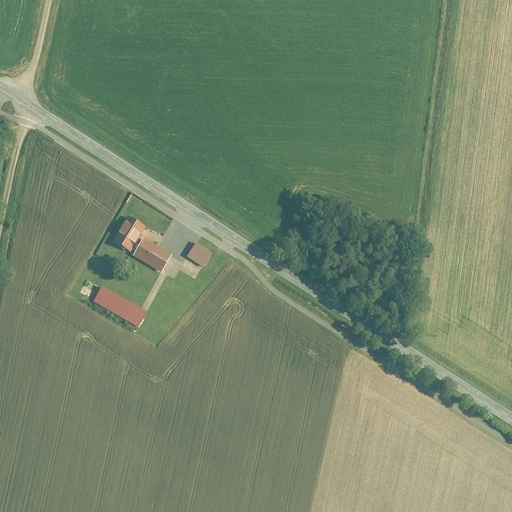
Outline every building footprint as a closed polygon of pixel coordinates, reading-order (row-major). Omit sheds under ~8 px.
[(131,224),(115,247),(125,254),(141,231),(131,224)] [(153,253),(138,243),(129,257),(157,275),(168,257),(155,249),(153,253)] [(206,260),(192,251),(186,261),(200,270),(206,260)] [(170,280),(153,308),(179,324),(197,297),(170,280)] [(176,337),(101,291),(92,305),(168,351),(176,337)]
